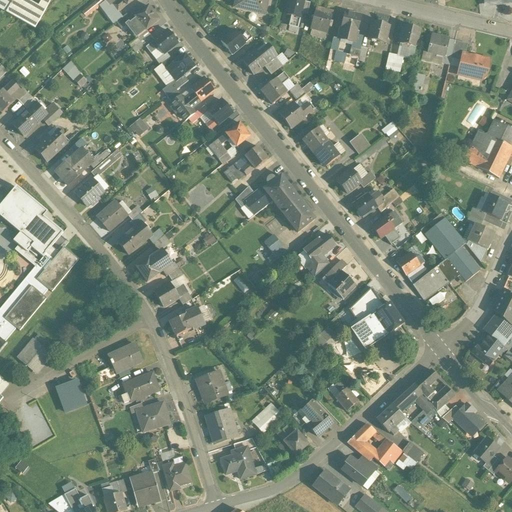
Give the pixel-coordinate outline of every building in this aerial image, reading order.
[(12,0),(0,0),(0,10),(5,13),(12,0)] [(42,0),(38,7),(25,0),(12,0),(5,13),(34,30),(50,0),(42,0)] [(126,7),(121,0),(118,0),(105,11),(111,18),(119,13),(126,7)] [(215,0),(210,0),(207,6),(211,8),(215,0)] [(236,0),(235,8),(263,15),(267,1),(261,0),(236,0)] [(303,2),(296,0),(289,0),(286,15),(291,17),(299,19),(300,13),(303,2)] [(309,3),(303,2),(300,13),(307,15),(309,3)] [(148,7),(134,18),(135,19),(145,32),(146,31),(159,21),(148,7)] [(315,9),(310,28),(327,33),(331,16),(323,14),(324,11),(315,9)] [(359,16),(344,12),(337,39),(354,43),(354,44),(356,35),(359,24),(357,24),(359,16)] [(123,17),(119,13),(111,18),(108,21),(111,26),(115,23),(123,17)] [(132,21),(127,14),(123,17),(115,23),(120,29),(127,24),(128,25),(132,21)] [(299,19),(291,17),(289,26),(297,28),(299,19)] [(145,32),(135,19),(132,21),(128,25),(131,29),(130,29),(137,38),(145,32)] [(389,26),(372,22),(368,39),(385,43),(389,26)] [(419,30),(403,26),(399,43),(400,44),(399,47),(408,49),(409,46),(415,47),(419,30)] [(149,35),(146,31),(145,32),(137,38),(141,43),(149,35)] [(177,44),(167,31),(154,42),(153,42),(163,55),(177,44)] [(240,38),(234,31),(221,42),(231,55),(245,44),(244,44),(240,38)] [(246,33),(240,38),(244,44),(251,39),(246,33)] [(153,40),(149,35),(141,43),(144,47),(153,40)] [(362,37),(356,35),(354,44),(354,43),(352,50),(353,50),(359,51),(359,49),(362,37)] [(448,40),(439,38),(438,39),(431,37),(427,53),(442,57),(443,57),(448,40)] [(153,42),(154,42),(153,40),(144,47),(155,61),(163,55),(153,42)] [(454,41),(448,40),(443,57),(442,57),(441,64),(448,66),(450,59),(454,41)] [(467,44),(454,41),(450,59),(461,61),(463,54),(464,54),(467,44)] [(275,57),(265,44),(256,52),(266,65),(275,58),(275,57)] [(368,51),(359,49),(359,51),(356,61),(365,63),(368,51)] [(356,61),(359,51),(353,50),(351,57),(340,54),(340,55),(334,54),(332,61),(355,67),(356,61)] [(266,65),(256,52),(242,62),(253,75),(261,69),(263,67),(266,65)] [(403,57),(389,54),(385,70),(399,73),(403,57)] [(464,54),(463,54),(461,61),(458,72),(464,73),(463,76),(480,80),(483,78),(488,60),(464,54)] [(167,60),(163,55),(155,61),(151,64),(155,69),(167,60)] [(195,68),(185,55),(172,65),(182,78),(195,68)] [(266,65),(263,67),(270,76),(282,66),(275,58),(266,65)] [(172,65),(167,60),(155,69),(159,74),(172,65)] [(355,67),(332,61),(332,64),(354,69),(355,67)] [(69,62),(62,69),(79,88),(87,81),(69,62)] [(182,78),(172,65),(159,74),(170,87),(182,78)] [(263,67),(261,69),(268,77),(270,76),(263,67)] [(288,80),(283,74),(275,80),(280,86),(286,82),(288,80)] [(424,77),(415,74),(410,95),(420,97),(424,77)] [(186,83),(182,78),(170,87),(168,89),(172,94),(176,91),(186,83)] [(203,79),(198,83),(196,81),(192,85),(194,87),(190,89),(200,102),(214,92),(203,79)] [(275,80),(260,91),(271,105),(286,93),(280,86),(275,80)] [(23,106),(29,100),(11,81),(2,90),(13,103),(19,109),(23,106)] [(291,89),(286,82),(280,86),(286,93),(288,92),(291,89)] [(301,91),(296,85),(291,89),(288,92),(292,97),(301,91)] [(190,89),(181,97),(180,96),(171,103),(181,117),(191,110),(200,102),(190,89)] [(2,90),(0,92),(0,112),(1,114),(13,103),(2,90)] [(172,94),(167,98),(171,103),(180,96),(176,91),(172,94)] [(304,95),(301,91),(292,97),(295,102),(303,96),(304,95)] [(295,102),(293,103),(299,111),(308,103),(303,96),(295,102)] [(29,100),(23,106),(27,111),(34,105),(35,105),(37,103),(32,98),(29,100)] [(221,101),(208,112),(214,120),(218,125),(232,114),(221,101)] [(299,111),(293,103),(279,115),(290,129),(304,118),(304,117),(313,109),(308,103),(299,111)] [(53,104),(42,114),(45,116),(42,119),(48,126),(62,114),(53,104)] [(27,111),(26,113),(36,124),(42,119),(45,116),(42,114),(35,105),(34,105),(27,111)] [(200,118),(208,112),(204,107),(196,113),(200,118)] [(191,110),(181,117),(185,122),(194,114),(191,110)] [(26,113),(12,126),(23,137),(36,124),(26,113)] [(485,128),(489,121),(483,117),(478,124),(485,128)] [(214,120),(206,126),(210,131),(218,125),(214,120)] [(511,129),(493,120),(486,135),(478,131),(471,146),(484,153),(492,137),(511,147),(511,129)] [(387,137),(397,129),(391,122),(381,130),(387,137)] [(250,137),(239,124),(226,134),(228,138),(236,148),(250,137)] [(316,130),(327,143),(333,138),(322,125),(316,130)] [(152,136),(144,127),(134,134),(142,144),(152,136)] [(63,135),(59,130),(54,135),(56,137),(52,141),(60,150),(67,144),(61,137),(63,135)] [(327,143),(316,130),(303,141),(313,155),(327,143)] [(228,138),(226,134),(217,141),(220,144),(228,138)] [(69,142),(63,135),(61,137),(67,144),(69,142)] [(360,154),(368,147),(358,135),(350,142),(360,154)] [(52,141),(48,136),(40,142),(42,144),(35,151),(46,163),(60,150),(52,141)] [(511,147),(492,137),(484,153),(471,146),(463,161),(498,179),(511,150),(511,147)] [(333,138),(327,143),(338,157),(345,152),(333,138)] [(79,140),(70,149),(75,155),(80,150),(81,150),(85,147),(79,140)] [(220,144),(217,141),(210,146),(224,164),(231,158),(228,154),(220,144)] [(327,143),(313,155),(324,168),(338,157),(327,143)] [(100,150),(93,156),(96,159),(92,163),(92,164),(90,166),(94,171),(110,156),(106,151),(101,146),(98,148),(100,150)] [(249,154),(245,157),(255,170),(268,160),(257,147),(253,150),(249,154)] [(239,152),(236,148),(228,154),(231,158),(239,152)] [(75,155),(70,159),(82,173),(90,166),(92,164),(92,163),(81,150),(80,150),(75,155)] [(94,171),(91,173),(94,178),(97,176),(98,177),(116,162),(110,156),(94,171)] [(255,170),(245,157),(234,165),(239,170),(241,169),(246,176),(255,170)] [(82,173),(70,159),(55,172),(67,186),(82,173)] [(351,170),(337,181),(347,194),(360,184),(361,183),(359,181),(366,175),(359,166),(352,171),(351,170)] [(366,175),(359,181),(361,183),(360,184),(363,189),(375,179),(370,173),(366,175)] [(98,177),(97,176),(94,178),(92,180),(103,192),(108,188),(98,177)] [(314,220),(281,176),(275,181),(269,186),(263,190),(272,202),(297,234),(314,220)] [(91,180),(75,194),(86,207),(90,204),(92,206),(98,200),(97,198),(103,193),(103,192),(92,180),(91,180)] [(48,213),(16,187),(0,206),(0,217),(19,234),(12,241),(27,253),(31,249),(42,258),(45,254),(51,248),(63,233),(44,217),(48,213)] [(248,187),(235,201),(241,209),(246,205),(244,202),(253,195),(252,194),(253,193),(248,187)] [(263,190),(259,189),(253,193),(252,194),(253,195),(244,202),(246,205),(254,216),(272,202),(263,190)] [(367,195),(372,202),(380,196),(375,189),(367,195)] [(156,195),(149,199),(155,208),(162,204),(156,195)] [(363,198),(361,195),(356,199),(357,202),(353,205),(357,212),(356,214),(359,218),(362,218),(363,219),(377,209),(372,202),(367,195),(363,198)] [(380,196),(372,202),(377,209),(385,203),(380,196)] [(479,196),(473,208),(482,212),(487,200),(479,196)] [(507,204),(489,196),(487,200),(482,212),(481,212),(485,214),(500,221),(507,204)] [(115,202),(96,218),(108,232),(127,216),(118,206),(115,202)] [(129,210),(122,202),(118,206),(127,216),(131,213),(130,212),(128,210),(129,210)] [(388,206),(385,203),(377,209),(380,213),(388,206)] [(388,206),(380,213),(384,219),(385,218),(391,214),(393,213),(388,206)] [(136,207),(130,212),(131,213),(127,216),(132,221),(140,214),(142,213),(136,207)] [(473,208),(470,216),(482,221),(485,214),(481,212),(482,212),(473,208)] [(393,213),(391,214),(395,220),(389,224),(394,230),(404,222),(396,211),(393,213)] [(132,221),(129,223),(133,228),(140,222),(143,225),(146,222),(140,214),(132,221)] [(384,219),(372,228),(380,240),(394,230),(389,224),(395,220),(391,214),(385,218),(384,219)] [(482,221),(470,216),(467,222),(477,227),(478,226),(479,227),(482,221)] [(465,245),(444,219),(424,235),(445,261),(460,249),(465,245)] [(140,222),(133,228),(134,229),(132,232),(142,244),(147,240),(151,236),(143,225),(140,222)] [(479,227),(478,226),(477,227),(474,233),(472,232),(468,242),(486,250),(494,233),(479,227)] [(131,231),(117,242),(127,255),(142,244),(132,232),(131,231)] [(163,237),(158,231),(151,236),(147,240),(152,246),(163,237)] [(326,235),(313,245),(322,257),(336,247),(326,235)] [(282,247),(273,236),(264,243),(273,254),(282,247)] [(163,237),(152,246),(158,253),(169,244),(163,237)] [(220,248),(214,240),(206,246),(211,254),(220,248)] [(486,250),(468,242),(466,246),(480,263),(486,250)] [(322,257),(313,245),(304,252),(305,254),(313,264),(322,257)] [(282,247),(273,254),(277,260),(287,252),(282,247)] [(48,256),(53,261),(59,254),(51,248),(45,254),(48,256)] [(53,261),(37,281),(48,290),(51,293),(78,260),(64,249),(59,254),(53,261)] [(445,261),(436,268),(447,283),(459,275),(465,283),(479,272),(460,249),(445,261)] [(158,253),(148,260),(148,259),(135,268),(146,283),(159,274),(161,272),(170,266),(160,251),(158,253)] [(313,264),(305,254),(293,263),(301,273),(313,264)] [(411,254),(397,264),(406,276),(419,267),(411,254)] [(0,312),(0,325),(5,320),(32,287),(37,281),(53,261),(48,256),(1,313),(0,312)] [(322,257),(313,264),(320,273),(328,265),(322,257)] [(342,261),(335,268),(340,274),(341,272),(347,267),(342,261)] [(170,266),(161,272),(165,278),(168,276),(178,269),(174,263),(170,266)] [(335,268),(326,277),(331,282),(340,274),(335,268)] [(413,287),(423,301),(447,283),(436,268),(428,274),(413,287)] [(178,269),(168,276),(173,283),(183,276),(178,269)] [(424,269),(408,281),(413,287),(428,274),(424,269)] [(347,278),(341,272),(340,274),(331,282),(328,285),(333,289),(331,291),(336,296),(338,294),(343,300),(356,287),(350,281),(353,279),(350,275),(347,278)] [(48,290),(37,281),(32,287),(43,296),(48,290)] [(169,284),(154,293),(163,308),(178,299),(178,298),(174,291),(169,284)] [(187,293),(183,286),(174,291),(178,298),(187,293)] [(32,287),(5,320),(16,329),(19,332),(46,299),(43,296),(32,287)] [(495,315),(511,328),(511,326),(511,296),(502,289),(492,312),(495,315)] [(187,293),(178,298),(178,299),(182,306),(191,300),(187,293)] [(433,307),(444,300),(439,293),(428,301),(433,307)] [(453,294),(444,300),(448,304),(456,298),(453,294)] [(378,299),(352,316),(358,325),(369,317),(370,318),(374,315),(373,315),(384,307),(378,299)] [(384,307),(373,315),(374,315),(370,318),(369,318),(380,335),(385,332),(387,336),(403,325),(389,304),(384,307)] [(196,310),(185,315),(192,329),(203,324),(196,310)] [(185,315),(169,322),(176,336),(192,329),(185,315)] [(511,335),(511,327),(511,328),(495,315),(482,331),(503,347),(511,335)] [(358,325),(350,330),(365,351),(387,336),(385,332),(380,335),(369,318),(370,318),(369,317),(358,325)] [(16,329),(5,320),(0,325),(0,338),(4,342),(16,329)] [(327,329),(320,335),(327,342),(334,335),(327,329)] [(47,343),(38,336),(34,341),(42,349),(47,343)] [(506,350),(489,337),(483,343),(497,355),(500,357),(506,350)] [(34,341),(33,341),(17,359),(27,368),(29,365),(38,373),(52,357),(42,349),(34,341)] [(497,355),(483,343),(479,349),(477,347),(472,353),(488,367),(497,355)] [(134,345),(109,357),(111,362),(116,372),(127,367),(128,369),(143,363),(134,345)] [(116,372),(111,362),(97,368),(103,382),(117,375),(116,372)] [(431,371),(414,386),(421,392),(427,387),(437,377),(431,371)] [(218,373),(197,380),(200,390),(203,389),(208,402),(226,396),(218,373)] [(152,375),(126,385),(132,401),(159,391),(152,375)] [(511,378),(501,389),(511,399),(511,378)] [(0,382),(0,383),(0,382),(0,394),(8,385),(2,380),(0,382)] [(56,390),(65,413),(85,405),(76,382),(56,390)] [(330,392),(335,399),(347,389),(341,382),(330,392)] [(123,393),(123,389),(117,390),(116,383),(108,384),(109,395),(123,393)] [(421,392),(414,386),(391,407),(398,414),(411,401),(413,403),(415,402),(424,411),(431,405),(430,403),(427,399),(421,392)] [(427,387),(421,392),(427,399),(433,394),(427,387)] [(446,388),(441,392),(449,400),(454,396),(446,388)] [(347,389),(335,399),(346,412),(358,402),(354,398),(349,392),(347,389)] [(330,403),(335,399),(330,392),(324,396),(330,403)] [(436,397),(430,403),(431,405),(434,408),(436,412),(444,405),(449,400),(441,392),(436,397)] [(433,394),(427,399),(430,403),(436,397),(433,394)] [(141,404),(130,409),(131,415),(137,413),(137,412),(143,411),(141,404)] [(143,411),(137,412),(137,413),(142,433),(166,426),(163,414),(165,413),(163,404),(154,407),(143,411)] [(271,404),(252,422),(262,434),(282,416),(271,404)] [(312,404),(303,411),(308,417),(304,420),(306,423),(306,424),(308,426),(321,415),(312,404)] [(431,405),(424,411),(427,414),(434,408),(431,405)] [(444,405),(436,412),(441,419),(450,411),(444,405)] [(460,411),(453,419),(466,432),(476,432),(483,425),(471,414),(473,411),(466,405),(460,411)] [(450,411),(441,419),(448,424),(453,419),(460,411),(455,406),(450,411)] [(391,407),(376,420),(388,434),(389,432),(395,428),(404,419),(398,414),(391,407)] [(229,410),(206,417),(214,444),(233,438),(229,424),(233,423),(229,410)] [(304,420),(297,413),(292,418),(301,428),(306,424),(306,423),(304,420)] [(321,415),(308,426),(317,437),(331,425),(326,420),(323,416),(322,415),(321,415)] [(429,420),(425,415),(414,427),(419,431),(429,420)] [(296,432),(290,425),(283,431),(289,438),(296,432)] [(367,425),(347,443),(363,456),(370,462),(373,458),(374,457),(377,454),(363,443),(374,431),(367,425)] [(395,428),(389,432),(393,436),(398,431),(395,428)] [(289,438),(284,442),(292,451),(296,455),(308,445),(303,439),(300,436),(297,432),(296,432),(289,438)] [(251,439),(234,445),(236,450),(237,450),(247,447),(248,451),(257,449),(251,439)] [(498,449),(486,439),(476,452),(480,455),(478,458),(485,464),(486,464),(493,456),(498,449)] [(288,456),(292,451),(284,442),(280,446),(288,456)] [(385,445),(377,454),(374,457),(376,458),(384,465),(386,463),(398,449),(388,442),(385,445)] [(423,453),(409,442),(402,452),(403,453),(416,463),(423,453)] [(247,447),(237,450),(239,454),(240,454),(245,469),(237,472),(240,480),(255,475),(248,451),(247,447)] [(398,449),(386,463),(391,467),(403,453),(402,452),(398,449)] [(162,461),(174,458),(173,451),(160,454),(162,461)] [(239,454),(220,460),(221,462),(219,462),(221,468),(223,467),(225,475),(237,472),(245,469),(240,454),(239,454)] [(276,456),(266,462),(269,468),(272,474),(283,468),(276,456)] [(363,456),(357,464),(371,475),(377,468),(370,462),(363,456)] [(497,460),(493,456),(486,464),(485,464),(483,467),(488,471),(497,460)] [(183,457),(162,463),(163,467),(172,465),(173,468),(185,465),(183,457)] [(357,464),(350,458),(345,464),(346,465),(342,470),(362,486),(370,475),(371,476),(371,475),(357,464)] [(511,479),(511,463),(506,459),(502,464),(495,472),(509,483),(511,479)] [(497,460),(488,471),(493,476),(495,472),(502,464),(497,460)] [(22,474),(27,467),(20,461),(15,468),(22,474)] [(155,461),(148,463),(151,474),(152,473),(153,474),(158,473),(155,461)] [(163,467),(170,492),(179,489),(178,487),(191,483),(186,464),(185,465),(173,468),(172,465),(163,467)] [(348,491),(325,472),(313,487),(337,505),(348,491)] [(154,478),(145,481),(143,476),(129,480),(137,508),(161,501),(154,478)] [(101,486),(102,490),(111,487),(113,496),(120,494),(126,492),(123,480),(101,486)] [(102,490),(104,498),(113,496),(111,487),(102,490)] [(405,504),(410,500),(401,487),(396,490),(405,504)] [(476,492),(471,488),(466,494),(472,498),(476,492)] [(76,489),(64,495),(72,511),(80,511),(83,510),(78,501),(81,500),(76,489)] [(12,492),(5,496),(9,503),(16,500),(12,492)] [(113,496),(104,498),(108,511),(121,511),(126,511),(120,494),(113,496)] [(48,505),(56,511),(72,511),(64,495),(48,505)] [(378,511),(381,509),(364,496),(356,507),(362,511),(378,511)] [(81,500),(78,501),(83,510),(90,507),(91,508),(93,507),(88,497),(81,500)]
